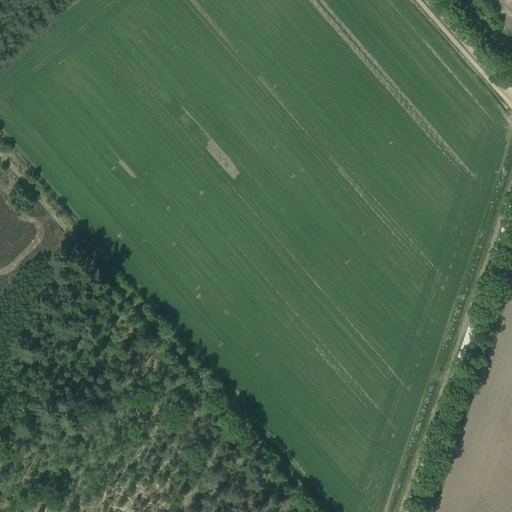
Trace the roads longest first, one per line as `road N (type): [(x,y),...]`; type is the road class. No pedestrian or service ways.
road 1 (track): [(0,152),(322,511)]
road 2 (unclassified): [(407,511),(511,203)]
road 3 (track): [(511,96),(425,0)]
